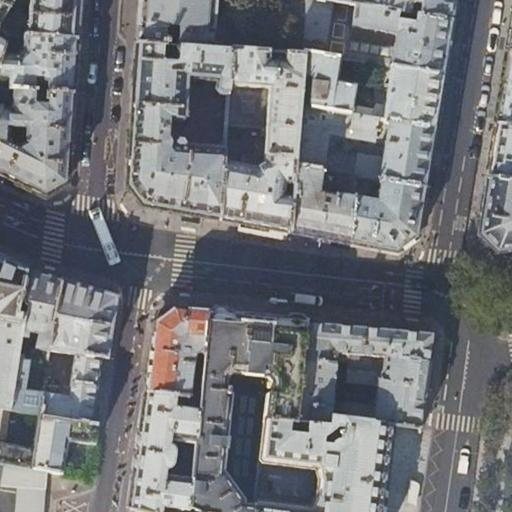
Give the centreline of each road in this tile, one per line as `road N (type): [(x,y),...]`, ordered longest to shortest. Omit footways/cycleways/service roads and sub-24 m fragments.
road 1 (tertiary): [(456,301),(146,255)]
road 2 (residential): [(456,301),(447,257),(488,0)]
road 3 (residential): [(146,255),(100,511)]
road 4 (residential): [(106,0),(91,247)]
road 5 (residential): [(469,361),(443,511)]
